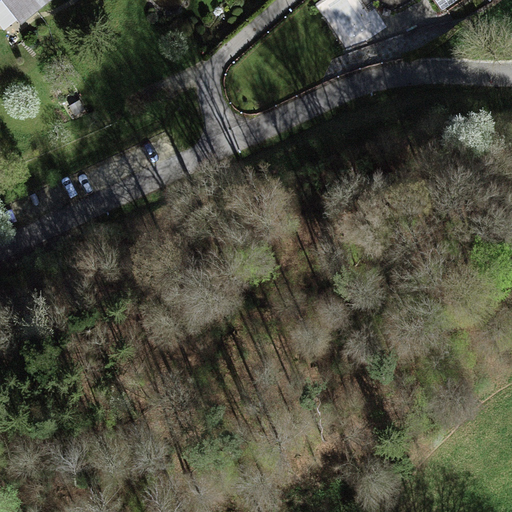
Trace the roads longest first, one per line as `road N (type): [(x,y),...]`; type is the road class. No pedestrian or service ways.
road 1 (residential): [(202,136),(357,79),(511,73)]
road 2 (residential): [(202,136),(0,259)]
road 3 (residential): [(294,0),(222,67),(202,136)]
